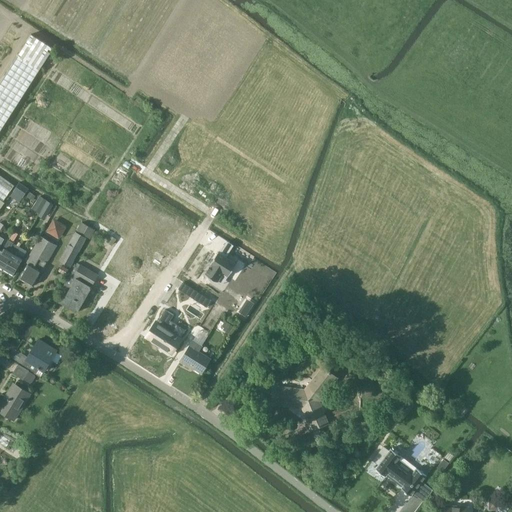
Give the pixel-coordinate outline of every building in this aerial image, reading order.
[(0,208),(4,203),(2,202),(14,186),(0,175),(0,131),(53,48),(31,34),(0,82),(0,208)] [(10,196),(20,202),(29,188),(19,182),(10,196)] [(47,200),(40,196),(32,208),(39,213),(47,200)] [(46,232),(60,239),(67,226),(54,218),(46,232)] [(77,231),(90,239),(95,230),(82,222),(77,231)] [(70,267),(86,239),(75,233),(59,260),(70,267)] [(49,259),(57,245),(40,236),(26,262),(28,264),(19,279),(33,286),(48,259),(49,259)] [(13,243),(8,240),(2,251),(0,253),(0,267),(4,269),(11,256),(14,251),(10,248),(13,243)] [(233,246),(227,242),(223,248),(229,252),(233,246)] [(13,275),(23,257),(24,256),(18,253),(20,248),(16,246),(14,251),(11,256),(4,269),(13,275)] [(211,264),(205,274),(210,277),(210,278),(212,279),(212,278),(217,282),(223,272),(229,276),(236,264),(218,252),(210,264),(211,264)] [(62,304),(77,312),(98,274),(78,263),(65,285),(70,288),(62,304)] [(190,287),(183,282),(178,289),(185,294),(190,287)] [(235,296),(229,304),(243,313),(248,305),(235,296)] [(156,322),(148,335),(152,338),(151,340),(171,353),(181,338),(186,330),(177,324),(172,332),(167,329),(172,322),(170,320),(174,315),(165,310),(157,323),(156,322)] [(229,334),(234,326),(225,321),(222,326),(224,328),(223,330),(229,334)] [(10,356),(29,368),(38,373),(40,369),(44,371),(57,351),(38,340),(28,356),(15,348),(10,356)] [(193,341),(179,360),(186,365),(188,363),(200,372),(209,359),(198,351),(201,346),(193,341)] [(73,358),(83,364),(89,355),(79,349),(73,358)] [(477,351),(464,367),(472,372),(484,357),(477,351)] [(35,375),(29,371),(18,364),(12,374),(23,381),(24,380),(30,383),(32,382),(35,377),(35,375)] [(273,387),(271,402),(270,404),(302,408),(311,430),(326,423),(317,401),(335,377),(322,367),(303,391),(273,387)] [(0,410),(15,420),(31,395),(17,386),(9,398),(7,397),(0,407),(0,410)] [(383,447),(373,460),(378,464),(375,469),(386,477),(388,474),(403,485),(401,488),(411,496),(427,476),(416,468),(411,475),(396,463),(401,457),(399,455),(400,454),(393,448),(392,450),(390,448),(389,451),(383,447)] [(444,459),(437,468),(443,472),(449,463),(444,459)] [(489,496),(489,508),(499,508),(499,496),(489,496)]
